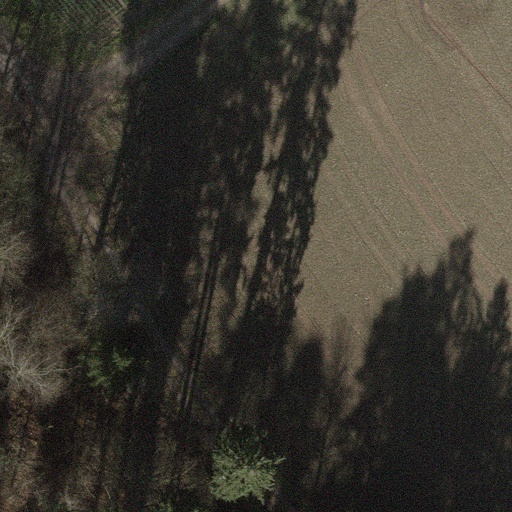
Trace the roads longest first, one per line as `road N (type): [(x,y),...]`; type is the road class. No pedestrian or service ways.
road 1 (track): [(287,511),(188,388),(0,52)]
road 2 (track): [(41,120),(141,60),(214,0)]
